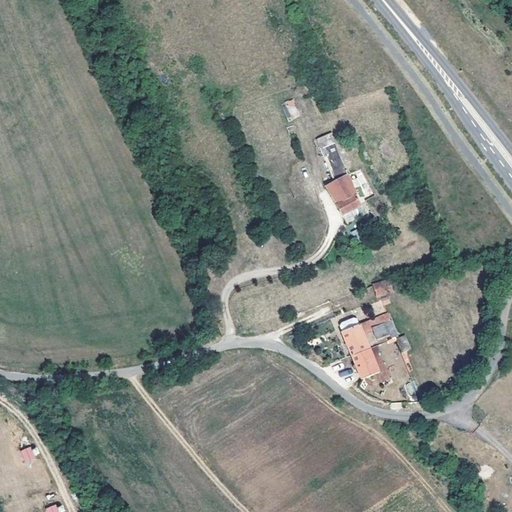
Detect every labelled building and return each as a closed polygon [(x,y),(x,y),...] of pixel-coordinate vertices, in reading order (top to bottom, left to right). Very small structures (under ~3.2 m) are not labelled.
[(289,121),(300,116),(292,99),(281,104),(289,121)] [(359,205),(346,177),(347,177),(339,157),(326,163),(334,183),(324,188),(341,215),(359,205)] [(343,215),(346,223),(355,219),(352,211),(343,215)] [(387,279),(372,284),(377,298),(392,293),(387,279)] [(389,322),(375,328),(379,340),(393,335),(389,322)] [(352,356),(371,349),(362,324),(343,332),(352,356)] [(406,335),(396,338),(402,352),(411,349),(406,335)] [(371,349),(352,356),(361,379),(380,372),(371,349)] [(25,462),(36,458),(31,446),(20,451),(25,462)]
